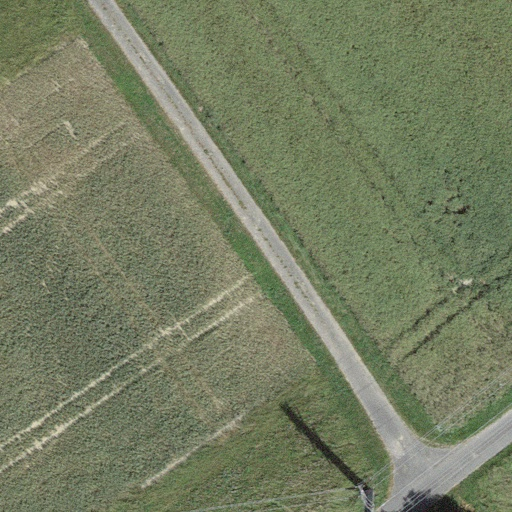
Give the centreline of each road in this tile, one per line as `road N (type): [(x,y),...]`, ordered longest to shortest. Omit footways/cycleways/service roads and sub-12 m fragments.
road 1 (track): [(89,0),(428,483)]
road 2 (unclassified): [(511,422),(387,511)]
